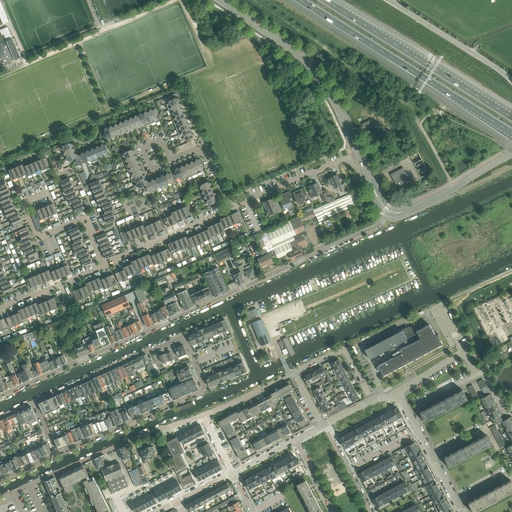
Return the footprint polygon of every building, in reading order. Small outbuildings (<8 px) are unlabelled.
[(0,67),(2,66),(2,65),(20,58),(12,38),(6,41),(4,34),(0,35),(0,67)] [(178,103),(180,100),(176,98),(175,96),(175,95),(176,95),(174,94),(167,97),(167,98),(169,99),(169,101),(168,104),(167,105),(167,106),(166,108),(168,109),(169,110),(170,109),(171,106),(178,103)] [(169,110),(171,115),(172,114),(173,111),(180,108),(182,104),(178,103),(171,106),(170,109),(169,110)] [(150,123),(150,124),(156,122),(155,121),(157,117),(156,115),(158,115),(158,113),(156,108),(154,109),(154,110),(150,109),(149,112),(151,119),(150,123)] [(171,115),(173,120),(174,119),(175,116),(182,113),(184,109),(180,108),(173,111),(172,114),(171,115)] [(140,127),(141,128),(146,126),(145,125),(147,121),(144,115),(140,113),(139,117),(142,124),(140,127)] [(173,120),(175,125),(176,124),(178,121),(185,118),(186,115),(182,113),(175,116),(174,119),(173,120)] [(175,125),(177,130),(178,129),(180,126),(187,123),(188,119),(185,118),(178,121),(176,124),(175,125)] [(177,130),(179,135),(180,134),(182,131),(189,128),(190,124),(187,123),(180,126),(178,129),(177,130)] [(179,135),(181,140),(183,139),(184,136),(191,133),(192,129),(189,128),(182,131),(180,134),(179,135)] [(379,136),(375,128),(365,132),(369,140),(379,136)] [(193,138),(194,134),(191,133),(184,136),(183,139),(186,140),(187,143),(189,142),(191,141),(190,139),(193,138)] [(108,152),(105,145),(102,144),(101,144),(100,147),(103,154),(107,156),(108,152)] [(120,153),(124,162),(125,162),(126,158),(133,155),(135,152),(131,150),(125,153),(124,152),(120,153)] [(75,158),(77,154),(74,153),(67,156),(65,159),(69,161),(75,158)] [(83,163),(80,156),(77,154),(75,158),(78,165),(82,166),(83,163)] [(417,154),(412,157),(421,175),(426,172),(417,154)] [(124,162),(126,167),(127,166),(129,163),(135,160),(137,156),(133,155),(126,158),(125,162),(124,162)] [(50,167),(46,157),(41,159),(45,169),(50,167)] [(45,169),(41,159),(36,161),(41,171),(45,169)] [(126,167),(128,172),(129,171),(131,168),(137,165),(139,162),(135,160),(129,163),(127,166),(126,167)] [(41,171),(36,161),(32,163),(36,173),(41,171)] [(191,175),(192,177),(197,174),(196,173),(198,170),(195,163),(191,161),(190,165),(193,172),(191,175)] [(36,173),(32,163),(27,165),(32,175),(36,173)] [(186,177),(187,179),(192,177),(191,175),(193,172),(190,165),(186,163),(185,167),(188,174),(186,177)] [(27,175),(23,167),(23,164),(18,167),(22,176),(26,175),(27,175)] [(27,165),(23,167),(27,175),(26,175),(27,177),(32,175),(27,165)] [(128,172),(130,177),(131,177),(133,173),(140,170),(141,167),(137,165),(131,168),(129,171),(128,172)] [(188,174),(185,167),(181,166),(180,169),(183,176),(186,177),(188,174)] [(22,176),(18,167),(13,168),(17,178),(22,176)] [(17,178),(13,168),(9,170),(13,180),(17,178)] [(173,172),(176,181),(177,181),(178,178),(181,179),(183,176),(180,169),(176,168),(175,171),(173,172)] [(410,180),(403,168),(390,175),(397,187),(410,180)] [(108,170),(92,176),(93,180),(110,174),(108,170)] [(130,177),(132,182),(134,181),(135,178),(142,175),(143,171),(140,170),(133,173),(131,177),(130,177)] [(174,181),(171,174),(167,173),(165,176),(168,183),(172,185),(174,181)] [(342,185),(340,181),(337,175),(331,177),(331,178),(326,180),(328,184),(327,184),(329,188),(336,191),(336,189),(340,187),(343,194),(349,191),(346,184),(346,183),(342,185)] [(71,183),(69,178),(59,182),(61,187),(71,183)] [(102,184),(100,180),(90,184),(92,189),(102,184)] [(154,189),(151,182),(147,181),(146,185),(144,189),(145,192),(148,191),(152,193),(154,189)] [(210,187),(211,183),(208,182),(201,185),(199,189),(203,190),(210,187)] [(73,187),(71,183),(61,187),(63,191),(73,187)] [(322,193),(320,189),(319,189),(317,183),(307,187),(309,190),(308,191),(311,198),(322,193)] [(94,193),(104,189),(102,184),(92,189),(94,193)] [(75,191),(73,187),(63,191),(65,196),(75,191)] [(212,192),(213,188),(210,187),(203,190),(202,194),(205,195),(212,192)] [(106,193),(104,189),(94,193),(95,198),(106,193)] [(308,198),(304,189),(301,190),(302,191),(299,192),(299,191),(293,194),(297,203),(308,198)] [(10,195),(8,190),(0,193),(0,198),(0,199),(8,196),(10,195)] [(77,196),(75,191),(65,196),(67,200),(77,196)] [(214,197),(216,193),(212,192),(205,195),(204,199),(207,200),(214,197)] [(290,202),(293,201),(289,192),(284,194),(285,197),(279,199),(284,209),(287,207),(289,211),(294,209),(290,202)] [(107,197),(106,193),(95,198),(97,202),(107,197)] [(307,246),(303,237),(307,235),(301,222),(304,220),(305,221),(316,216),(319,222),(358,205),(353,193),(312,210),(265,231),(266,232),(257,236),(258,240),(256,240),(257,242),(259,241),(263,251),(266,250),(268,254),(257,259),(261,267),(270,263),(271,264),(274,263),(273,262),(289,255),(292,260),(297,257),(298,259),(303,256),(298,246),(301,245),(303,248),(307,246)] [(10,200),(8,196),(0,199),(0,198),(0,203),(0,204),(10,200)] [(79,200),(77,196),(67,200),(69,205),(71,204),(79,200)] [(101,205),(109,202),(107,197),(97,202),(99,207),(102,206),(101,205)] [(83,204),(81,199),(79,200),(71,204),(73,208),(83,204)] [(12,204),(10,200),(0,204),(2,209),(12,204)] [(282,212),(278,202),(275,203),(273,200),(270,201),(268,201),(263,203),(269,215),(278,212),(279,213),(282,212)] [(113,205),(111,201),(109,202),(101,205),(102,206),(103,210),(113,205)] [(58,213),(55,206),(54,203),(49,205),(53,215),(58,213)] [(4,213),(14,209),(12,204),(2,209),(4,213)] [(85,208),(83,204),(73,208),(75,213),(85,208)] [(193,214),(189,204),(184,206),(188,216),(193,214)] [(53,215),(49,205),(44,207),(48,217),(50,220),(54,218),(53,215)] [(115,210),(113,205),(103,210),(105,214),(113,211),(115,210)] [(188,216),(184,206),(180,208),(184,218),(188,216)] [(48,217),(44,207),(40,209),(44,219),(48,217)] [(184,218),(180,208),(175,210),(180,220),(184,218)] [(16,213),(14,209),(4,213),(6,218),(8,217),(16,213)] [(44,219),(40,209),(35,211),(36,213),(37,216),(39,219),(39,221),(44,219)] [(351,209),(345,212),(347,217),(354,215),(351,209)] [(180,220),(175,210),(171,212),(172,214),(175,222),(176,221),(180,220)] [(115,215),(113,211),(105,214),(103,215),(105,219),(115,215)] [(20,217),(18,212),(16,213),(8,217),(10,221),(20,217)] [(243,222),(238,212),(233,214),(238,224),(243,222)] [(172,214),(167,216),(172,226),(177,224),(176,221),(175,222),(172,214)] [(238,224),(233,214),(229,216),(233,226),(238,224)] [(117,220),(115,215),(105,219),(107,224),(117,220)] [(172,226),(167,216),(163,218),(167,228),(172,226)] [(233,226),(229,216),(224,218),(229,228),(233,226)] [(21,221),(20,217),(10,221),(12,225),(21,221)] [(165,228),(161,218),(156,220),(161,230),(165,228)] [(229,228),(224,218),(220,219),(221,222),(221,221),(225,229),(229,228)] [(161,230),(156,220),(152,222),(156,232),(161,230)] [(23,226),(21,221),(12,225),(14,230),(23,226)] [(221,221),(221,222),(217,223),(221,233),(226,231),(225,229),(221,221)] [(156,232),(152,222),(147,224),(152,234),(156,232)] [(146,234),(143,226),(142,223),(138,225),(142,236),(146,234)] [(217,223),(212,225),(216,235),(221,233),(217,223)] [(152,234),(147,224),(143,226),(146,234),(147,236),(152,234)] [(142,236),(138,225),(133,227),(138,237),(142,236)] [(216,235),(212,225),(208,227),(209,229),(212,237),(216,235)] [(29,232),(27,227),(17,231),(19,236),(29,232)] [(79,232),(77,227),(67,231),(69,236),(79,232)] [(138,237),(133,227),(129,229),(133,239),(138,237)] [(133,239),(129,229),(124,231),(128,241),(131,240),(133,239)] [(209,229),(204,231),(209,241),(211,240),(213,239),(212,237),(209,229)] [(128,241),(124,231),(120,233),(124,243),(128,241)] [(209,241),(204,231),(200,233),(204,243),(209,241)] [(31,237),(29,232),(19,236),(20,240),(21,240),(28,237),(28,238),(31,237)] [(81,236),(79,232),(69,236),(71,240),(81,236)] [(108,238),(106,233),(96,237),(98,242),(108,238)] [(204,243),(200,233),(195,235),(200,245),(204,243)] [(200,245),(195,235),(191,237),(195,247),(200,245)] [(83,241),(81,236),(71,240),(73,245),(81,241),(81,242),(83,241)] [(190,246),(188,241),(187,239),(187,238),(186,236),(181,238),(185,248),(190,247),(190,246)] [(30,242),(28,238),(28,237),(21,240),(20,240),(18,241),(20,246),(30,242)] [(195,247),(191,237),(187,238),(187,239),(188,241),(190,246),(190,247),(191,249),(195,247)] [(110,242),(108,238),(98,242),(100,246),(110,242)] [(185,248),(181,238),(177,240),(181,250),(185,248)] [(181,250),(177,240),(172,242),(177,252),(181,250)] [(83,246),(81,242),(81,241),(73,245),(71,245),(73,250),(83,246)] [(32,246),(30,242),(20,246),(22,250),(32,246)] [(112,247),(110,242),(100,246),(102,251),(112,247)] [(177,252),(172,242),(168,244),(172,254),(177,252)] [(34,251),(34,250),(32,246),(22,250),(24,255),(26,254),(34,251)] [(85,250),(83,246),(73,250),(75,254),(77,254),(85,250)] [(113,251),(112,247),(102,251),(104,255),(113,251)] [(38,254),(36,249),(34,250),(34,251),(26,254),(28,258),(38,254)] [(89,254),(87,249),(85,250),(77,254),(79,258),(89,254)] [(172,259),(168,249),(163,251),(167,261),(172,259)] [(233,256),(230,249),(215,255),(218,262),(233,256)] [(115,256),(115,255),(113,251),(104,255),(106,260),(115,256)] [(167,261),(163,251),(158,253),(163,263),(167,261)] [(163,263),(158,253),(154,255),(158,265),(163,263)] [(40,259),(38,254),(28,258),(30,263),(40,259)] [(90,258),(89,254),(79,258),(80,262),(90,258)] [(153,264),(150,256),(149,254),(145,256),(149,266),(153,264)] [(158,265),(154,255),(150,256),(153,264),(154,266),(158,265)] [(149,266),(145,256),(140,258),(144,268),(149,266)] [(92,263),(90,258),(80,262),(82,267),(92,263)] [(144,268),(140,258),(136,260),(140,270),(144,268)] [(140,270),(136,260),(131,262),(132,264),(135,272),(136,272),(140,270)] [(71,273),(69,267),(67,264),(62,266),(66,275),(71,273)] [(132,264),(128,266),(132,276),(137,274),(136,272),(135,272),(132,264)] [(251,278),(252,280),(256,278),(255,276),(256,276),(252,265),(244,268),(243,264),(239,266),(242,274),(246,273),(249,279),(251,278)] [(66,275),(62,266),(58,267),(62,277),(66,275)] [(132,276),(128,266),(123,268),(129,280),(128,278),(132,276)] [(62,277),(58,267),(53,269),(57,279),(62,277)] [(129,280),(123,268),(124,270),(120,272),(124,282),(129,280)] [(228,291),(219,271),(217,268),(205,274),(206,277),(215,297),(228,291)] [(52,279),(49,271),(49,269),(44,271),(48,281),(52,279)] [(57,279),(53,269),(49,271),(52,279),(53,281),(57,279)] [(239,270),(233,273),(234,275),(234,276),(238,286),(242,284),(243,285),(244,284),(245,283),(239,270)] [(48,281),(44,271),(39,273),(43,283),(48,281)] [(124,282),(120,272),(115,274),(119,284),(124,282)] [(43,283),(39,273),(35,275),(39,284),(43,283)] [(39,284),(35,275),(30,276),(34,286),(39,284)] [(118,284),(113,275),(109,277),(113,286),(118,284)] [(34,286),(30,276),(26,278),(30,288),(34,286)] [(113,286),(109,277),(105,278),(109,288),(113,286)] [(103,288),(100,280),(99,278),(95,280),(99,290),(103,288)] [(109,288),(105,278),(100,280),(103,288),(104,290),(109,288)] [(13,284),(11,280),(9,281),(1,284),(3,289),(13,284)] [(99,290),(95,280),(90,282),(94,292),(99,290)] [(194,306),(188,292),(183,281),(175,285),(179,293),(177,294),(184,310),(194,306)] [(94,292),(90,282),(86,284),(87,286),(90,294),(94,292)] [(15,289),(13,284),(3,289),(5,293),(15,289)] [(90,294),(87,286),(82,288),(86,298),(91,296),(90,294)] [(173,291),(171,292),(169,287),(161,290),(164,295),(162,296),(166,304),(177,299),(173,291)] [(213,297),(209,287),(203,289),(207,299),(213,297)] [(86,298),(82,288),(78,290),(82,299),(86,298)] [(142,288),(134,291),(140,303),(143,301),(147,300),(147,299),(146,298),(142,288)] [(207,299),(203,289),(197,292),(201,302),(207,299)] [(82,299),(78,290),(73,292),(77,301),(82,299)] [(201,302),(197,292),(191,295),(195,305),(201,302)] [(105,304),(102,305),(107,316),(130,306),(129,304),(125,295),(109,302),(105,304)] [(59,308),(55,298),(51,300),(55,310),(59,308)] [(55,310),(51,300),(46,301),(50,311),(55,310)] [(50,311),(46,301),(42,303),(46,313),(50,311)] [(149,316),(147,311),(143,301),(140,303),(137,304),(147,327),(154,324),(150,317),(149,316)] [(181,312),(176,302),(173,303),(173,302),(170,304),(175,314),(181,312)] [(40,313),(37,305),(37,303),(32,305),(36,315),(40,313)] [(46,313),(42,303),(37,305),(40,313),(41,315),(46,313)] [(170,316),(167,309),(164,303),(162,305),(162,307),(160,308),(165,319),(170,316)] [(175,314),(170,304),(168,306),(169,309),(168,310),(168,308),(167,309),(170,316),(175,314)] [(36,315),(32,305),(27,307),(32,317),(36,315)] [(32,317),(27,307),(23,309),(27,318),(32,317)] [(164,319),(160,310),(159,308),(157,310),(155,312),(159,321),(160,322),(162,321),(163,320),(164,319)] [(259,315),(256,308),(247,312),(251,319),(259,315)] [(27,318),(23,309),(19,310),(19,313),(23,320),(27,318)] [(159,322),(155,313),(152,314),(151,310),(149,311),(148,311),(147,311),(149,316),(151,315),(154,324),(159,322)] [(23,320),(19,313),(15,314),(19,324),(24,323),(23,320)] [(19,324),(15,314),(11,316),(15,326),(19,324)] [(15,326),(11,316),(6,318),(10,328),(15,326)] [(143,329),(140,320),(138,316),(137,317),(137,318),(134,320),(139,331),(143,329)] [(126,327),(130,335),(134,333),(130,325),(131,324),(128,317),(125,319),(128,325),(126,327)] [(8,329),(4,319),(0,320),(0,322),(4,331),(8,329)] [(271,342),(261,319),(252,323),(262,346),(271,342)] [(129,335),(125,327),(123,328),(122,325),(120,320),(118,321),(118,322),(119,324),(125,337),(129,335)] [(223,332),(223,333),(229,330),(225,320),(219,322),(220,322),(223,332)] [(38,329),(41,334),(59,327),(56,322),(38,329)] [(125,337),(119,324),(118,322),(116,323),(119,330),(117,330),(121,339),(125,337)] [(214,325),(218,334),(223,332),(220,322),(219,322),(214,325)] [(110,344),(101,323),(94,326),(98,335),(103,347),(110,344)] [(383,375),(442,344),(438,337),(439,337),(438,334),(435,335),(429,324),(416,331),(416,330),(415,329),(414,328),(413,328),(412,327),(410,327),(409,327),(408,327),(407,327),(387,336),(388,338),(365,350),(370,359),(388,349),(393,358),(378,365),(383,375)] [(213,336),(218,334),(214,325),(209,327),(213,336)] [(105,328),(112,343),(116,341),(110,328),(109,326),(105,328)] [(120,339),(116,331),(115,332),(112,327),(110,328),(116,341),(120,339)] [(208,339),(208,338),(213,336),(209,327),(204,329),(208,339)] [(199,332),(203,341),(208,339),(208,338),(208,339),(204,329),(204,328),(198,331),(198,332),(199,332)] [(193,334),(197,343),(203,341),(199,332),(198,332),(193,334)] [(193,334),(188,336),(192,346),(197,343),(193,334)] [(103,347),(98,335),(92,338),(97,350),(103,347)] [(97,350),(92,338),(91,337),(86,339),(87,343),(91,352),(97,350)] [(287,337),(282,340),(290,356),(295,354),(287,337)] [(84,344),(87,343),(86,339),(83,340),(83,341),(80,342),(82,345),(74,349),(76,353),(77,353),(79,357),(85,354),(85,355),(89,353),(84,344)] [(65,357),(59,343),(57,344),(60,350),(58,351),(60,356),(59,357),(62,365),(67,363),(65,357)] [(187,354),(183,345),(175,349),(178,357),(187,354)] [(55,358),(54,354),(52,348),(49,349),(53,360),(52,361),(55,368),(62,365),(59,357),(55,358)] [(51,370),(48,362),(46,358),(45,354),(43,350),(40,351),(40,352),(35,354),(39,362),(41,361),(46,372),(51,370)] [(173,360),(170,352),(167,354),(165,355),(165,353),(159,356),(160,356),(159,357),(161,362),(162,362),(163,363),(168,361),(168,362),(173,360)] [(55,368),(52,361),(51,361),(47,354),(45,354),(46,358),(48,362),(51,370),(55,368)] [(149,362),(146,354),(141,356),(147,368),(153,366),(151,361),(149,362)] [(145,366),(141,357),(132,361),(136,369),(136,370),(145,366)] [(341,365),(338,359),(331,363),(334,369),(341,365)] [(46,372),(41,361),(39,362),(35,363),(40,375),(46,372)] [(241,373),(241,374),(247,372),(242,361),(236,363),(237,364),(241,373)] [(20,384),(16,373),(14,370),(14,369),(11,362),(7,364),(10,371),(11,371),(12,375),(10,375),(15,386),(20,384)] [(133,375),(128,363),(124,365),(129,375),(129,376),(130,376),(131,376),(132,376),(131,375),(133,375)] [(38,375),(36,370),(34,371),(34,370),(31,371),(28,364),(23,366),(29,380),(38,375)] [(236,376),(241,373),(237,364),(232,366),(236,376)] [(29,380),(23,366),(23,365),(21,366),(22,370),(20,371),(20,373),(24,382),(29,380)] [(129,375),(124,365),(120,367),(125,377),(128,384),(130,383),(127,376),(129,375)] [(344,370),(341,365),(334,369),(336,372),(334,373),(335,375),(337,374),(344,370)] [(0,366),(0,374),(6,390),(11,388),(8,382),(7,379),(6,380),(5,377),(1,366),(0,366)] [(169,389),(173,400),(188,393),(198,389),(193,378),(192,375),(188,366),(176,371),(180,380),(181,380),(182,383),(169,389)] [(226,368),(230,378),(236,376),(232,366),(226,368)] [(24,382),(20,373),(20,371),(18,367),(14,369),(14,370),(16,373),(20,384),(24,382)] [(125,377),(120,367),(115,369),(120,379),(122,384),(124,383),(122,379),(125,377)] [(326,374),(322,367),(316,370),(320,377),(326,374)] [(221,371),(225,380),(230,378),(226,368),(221,371)] [(120,379),(115,369),(111,371),(116,381),(118,386),(119,388),(120,387),(119,385),(120,385),(118,380),(120,379)] [(320,377),(316,370),(311,373),(315,380),(320,377)] [(347,376),(344,370),(337,374),(340,380),(347,376)] [(106,373),(111,383),(114,391),(116,390),(113,382),(116,381),(111,371),(106,373)] [(220,382),(220,383),(226,380),(225,380),(221,371),(216,373),(220,382)] [(109,385),(111,383),(106,373),(102,375),(108,387),(109,390),(111,394),(113,393),(111,389),(109,385)] [(215,384),(220,382),(216,373),(211,375),(215,384)] [(315,380),(311,373),(305,376),(306,377),(303,378),(310,390),(312,389),(309,383),(315,380)] [(8,382),(11,388),(14,386),(10,375),(5,377),(6,380),(7,379),(8,382)] [(108,387),(102,375),(97,377),(104,392),(106,391),(105,388),(108,387)] [(211,375),(205,377),(209,387),(215,384),(211,375)] [(350,381),(347,376),(340,380),(343,385),(350,381)] [(102,393),(103,395),(105,394),(104,392),(97,377),(93,379),(99,392),(102,391),(102,393)] [(97,391),(92,380),(88,382),(95,399),(97,398),(94,392),(97,391)] [(353,387),(350,381),(343,385),(346,391),(353,387)] [(95,399),(88,382),(83,384),(88,395),(90,394),(93,400),(95,399)] [(88,395),(83,384),(77,387),(81,397),(83,400),(86,398),(88,403),(91,402),(88,395)] [(290,390),(292,389),(291,389),(291,388),(292,388),(292,387),(292,386),(291,385),(290,385),(289,385),(289,384),(279,389),(282,394),(290,390)] [(323,392),(320,387),(320,386),(318,387),(316,388),(313,390),(316,396),(323,392)] [(81,397),(77,387),(72,389),(76,399),(81,397)] [(356,392),(353,387),(346,391),(349,396),(356,392)] [(68,391),(73,403),(77,401),(76,399),(72,389),(68,391)] [(276,398),(282,394),(279,389),(270,394),(271,395),(274,402),(277,400),(276,398)] [(171,400),(168,392),(167,390),(162,392),(163,394),(166,403),(171,400)] [(293,395),(291,392),(290,390),(282,394),(284,399),(293,395)] [(71,401),(67,391),(62,393),(67,407),(68,409),(71,408),(69,402),(71,401)] [(424,420),(469,401),(464,391),(420,410),(424,420)] [(326,398),(323,392),(316,396),(319,402),(326,398)] [(359,398),(356,392),(349,396),(352,402),(359,398)] [(67,407),(62,393),(55,396),(60,406),(64,404),(65,408),(67,407)] [(161,405),(158,397),(157,394),(152,396),(153,399),(156,407),(161,405)] [(166,403),(163,394),(158,397),(161,405),(166,403)] [(483,404),(493,399),(490,394),(485,396),(480,399),(483,404)] [(274,402),(271,395),(266,398),(271,406),(275,404),(274,402)] [(295,399),(293,395),(284,399),(287,404),(295,399)] [(60,406),(55,396),(51,398),(56,410),(61,408),(60,406)] [(56,410),(51,398),(47,400),(52,412),(56,410)] [(271,406),(266,398),(261,400),(266,409),(271,406)] [(329,403),(326,398),(319,402),(322,407),(329,403)] [(156,407),(153,399),(148,401),(151,409),(156,407)] [(298,404),(296,402),(295,399),(287,404),(289,409),(298,404)] [(486,410),(496,404),(493,399),(483,404),(486,410)] [(52,412),(47,400),(43,402),(48,414),(52,412)] [(266,409),(261,400),(256,403),(261,412),(266,409)] [(146,411),(143,403),(142,401),(137,403),(138,405),(141,413),(146,411)] [(143,403),(146,411),(151,409),(148,401),(143,403)] [(192,403),(191,401),(174,408),(175,410),(192,403)] [(48,414),(43,402),(38,403),(43,415),(48,414)] [(141,413),(138,405),(137,403),(132,405),(133,407),(136,415),(141,413)] [(261,412),(256,403),(252,405),(256,414),(261,412)] [(333,408),(332,405),(330,406),(329,403),(322,407),(325,413),(326,412),(329,410),(332,409),(333,408)] [(300,409),(298,404),(289,409),(292,413),(300,409)] [(489,415),(499,409),(496,404),(486,410),(489,415)] [(256,414),(252,405),(247,408),(252,417),(256,414)] [(37,420),(31,407),(26,409),(32,423),(37,420)] [(129,417),(125,407),(122,409),(121,408),(118,409),(124,421),(130,419),(129,417)] [(136,415),(133,407),(128,409),(130,416),(131,418),(136,415)] [(252,417),(247,408),(242,410),(247,419),(252,417)] [(397,408),(392,410),(398,421),(403,419),(397,408)] [(28,420),(31,427),(33,426),(32,423),(26,409),(21,412),(25,422),(28,420)] [(123,422),(117,409),(112,411),(113,412),(118,424),(123,422)] [(303,414),(301,411),(300,409),(292,413),(295,418),(303,414)] [(492,420),(502,415),(499,409),(489,415),(492,420)] [(247,419),(242,410),(238,413),(241,419),(242,422),(244,421),(245,422),(248,421),(247,419)] [(392,410),(387,413),(392,423),(397,421),(397,422),(398,421),(392,410)] [(113,426),(109,417),(107,412),(106,411),(101,413),(104,419),(108,428),(113,426)] [(118,424),(113,412),(110,414),(109,411),(107,412),(109,417),(113,426),(118,424)] [(19,422),(23,430),(25,429),(23,423),(25,422),(21,412),(16,414),(19,422)] [(241,419),(238,413),(237,412),(228,417),(230,422),(236,418),(238,421),(241,419)] [(97,417),(103,430),(108,428),(104,419),(101,413),(96,415),(97,417)] [(387,413),(382,415),(388,427),(388,426),(388,425),(392,423),(387,413)] [(305,418),(303,414),(295,418),(297,423),(305,418)] [(382,415),(377,418),(383,429),(388,427),(382,415)] [(504,420),(502,416),(502,415),(492,420),(494,425),(501,422),(504,420)] [(17,427),(12,416),(8,417),(11,424),(13,423),(15,428),(17,427)] [(511,422),(511,418),(511,416),(504,420),(501,422),(504,427),(511,422)] [(13,429),(11,424),(8,417),(3,420),(9,433),(12,440),(13,439),(13,437),(14,437),(10,430),(13,429)] [(97,433),(91,419),(90,417),(88,418),(90,423),(88,424),(93,435),(97,433)] [(103,430),(97,417),(91,419),(97,433),(103,430)] [(230,422),(228,417),(218,422),(219,423),(218,423),(218,424),(218,425),(219,426),(220,426),(221,427),(222,426),(230,422)] [(308,423),(306,421),(305,418),(297,423),(300,428),(307,424),(308,423)] [(377,418),(373,421),(379,432),(379,431),(378,429),(382,427),(383,429),(377,418)] [(85,438),(80,425),(77,426),(74,419),(72,420),(72,422),(75,427),(75,429),(80,440),(85,438)] [(9,433),(3,420),(0,420),(0,424),(2,429),(4,428),(7,434),(9,433)] [(93,435),(88,424),(86,425),(85,421),(83,422),(89,436),(93,435)] [(373,421),(368,423),(374,434),(379,432),(373,421)] [(67,423),(71,431),(75,442),(80,440),(75,429),(75,427),(72,422),(67,423)] [(89,436),(83,422),(79,424),(80,425),(85,438),(89,436)] [(233,426),(230,422),(222,426),(225,431),(233,426)] [(75,442),(71,431),(67,423),(65,425),(68,432),(66,433),(71,444),(75,442)] [(368,423),(363,426),(369,437),(374,434),(368,423)] [(291,432),(287,425),(287,424),(282,427),(286,435),(291,432)] [(200,425),(196,427),(200,436),(204,433),(200,425)] [(235,431),(233,426),(225,431),(227,435),(235,431)] [(363,426),(358,428),(364,439),(369,437),(363,426)] [(196,427),(191,430),(196,438),(200,436),(196,427)] [(286,435),(282,427),(277,430),(281,438),(286,435)] [(358,428),(354,431),(359,442),(364,439),(358,428)] [(191,430),(187,432),(191,440),(196,438),(191,430)] [(281,438),(277,430),(272,432),(276,440),(281,438)] [(238,436),(235,431),(227,435),(230,440),(238,436)] [(354,431),(349,433),(355,444),(359,442),(354,431)] [(71,444),(66,433),(65,432),(61,434),(66,446),(71,444)] [(187,432),(183,434),(187,442),(191,440),(187,432)] [(276,440),(272,432),(267,435),(272,443),(276,440)] [(349,433),(344,436),(350,447),(355,444),(349,433)] [(66,446),(61,434),(57,436),(62,447),(66,446)] [(183,434),(178,436),(183,445),(187,442),(183,434)] [(272,443),(267,435),(262,437),(267,445),(272,443)] [(492,445),(486,435),(472,443),(477,452),(492,445)] [(62,447),(57,436),(53,437),(58,449),(62,447)] [(240,441),(238,436),(230,440),(232,445),(240,441)] [(344,436),(339,438),(345,449),(350,447),(344,436)] [(44,442),(42,443),(42,444),(47,454),(50,453),(51,452),(44,437),(42,438),(44,442)] [(177,437),(166,442),(167,444),(171,452),(170,453),(168,454),(168,453),(168,454),(177,474),(179,480),(182,478),(180,473),(188,469),(180,454),(184,452),(183,449),(177,437)] [(267,445),(262,437),(258,440),(262,448),(267,445)] [(262,448),(258,440),(253,442),(253,443),(257,450),(257,451),(262,448)] [(243,445),(240,441),(232,445),(235,450),(243,445)] [(405,453),(416,447),(414,442),(403,448),(405,453)] [(43,456),(38,446),(37,445),(35,446),(34,443),(32,444),(33,447),(39,458),(43,456)] [(37,445),(38,446),(43,456),(47,454),(42,443),(37,445)] [(208,443),(199,447),(202,452),(211,448),(208,443)] [(477,452),(472,443),(458,450),(463,460),(477,452)] [(246,450),(243,445),(235,450),(237,454),(246,450)] [(126,446),(118,449),(122,460),(131,456),(126,446)] [(153,454),(155,453),(156,452),(154,448),(153,447),(151,448),(150,446),(150,447),(148,446),(147,447),(146,448),(141,450),(142,454),(141,454),(144,460),(154,456),(153,454)] [(29,448),(30,450),(35,460),(39,458),(33,447),(29,448)] [(408,457),(419,451),(416,447),(405,453),(408,457)] [(35,460),(30,450),(29,448),(25,450),(30,462),(35,460)] [(211,448),(202,452),(204,457),(213,452),(211,448)] [(248,455),(246,450),(237,454),(240,459),(248,455)] [(463,460),(458,450),(444,458),(449,468),(463,460)] [(419,451),(408,457),(408,458),(409,457),(411,461),(421,456),(419,451)] [(30,462),(25,452),(20,455),(24,464),(26,463),(27,464),(29,463),(29,462),(30,462)] [(293,454),(289,457),(294,468),(299,466),(298,463),(300,463),(297,458),(296,459),(293,454)] [(24,464),(20,455),(14,457),(19,467),(21,466),(22,466),(23,466),(23,465),(24,464)] [(94,460),(99,471),(102,470),(100,466),(104,465),(102,460),(105,458),(104,455),(94,460)] [(414,466),(423,460),(421,456),(411,461),(414,466)] [(19,467),(14,457),(9,460),(13,469),(15,468),(16,469),(18,468),(18,467),(19,467)] [(289,457),(284,459),(290,470),(294,468),(289,457)] [(386,459),(390,467),(395,464),(391,457),(386,459)] [(284,459),(280,462),(285,473),(286,473),(285,471),(289,468),(290,471),(290,470),(284,459)] [(390,467),(386,459),(382,461),(386,469),(390,467)] [(13,469),(9,460),(3,462),(8,472),(10,471),(11,471),(12,471),(13,470),(13,469)] [(217,460),(214,462),(218,471),(222,469),(217,460)] [(415,471),(426,465),(423,460),(414,466),(416,470),(415,471)] [(386,469),(382,461),(377,464),(381,472),(386,469)] [(280,462),(275,464),(281,475),(285,473),(280,462)] [(128,486),(119,463),(113,465),(108,467),(108,468),(103,470),(107,480),(112,493),(123,489),(128,486)] [(275,464),(271,466),(276,478),(281,475),(275,464)] [(381,472),(377,464),(373,466),(377,474),(381,472)] [(108,511),(107,510),(92,478),(90,479),(88,480),(87,478),(86,475),(87,474),(83,465),(59,477),(66,492),(71,490),(69,486),(68,484),(81,477),(83,480),(83,481),(86,487),(89,492),(92,499),(94,504),(98,511),(108,511)] [(417,475),(428,469),(426,465),(415,471),(417,475)] [(271,466),(266,469),(272,480),(276,478),(271,466)] [(377,474),(373,466),(368,469),(372,476),(377,474)] [(145,473),(142,467),(136,469),(139,475),(145,473)] [(143,484),(139,475),(136,469),(129,472),(135,487),(143,484)] [(266,469),(262,471),(267,481),(266,480),(271,478),(272,480),(266,469)] [(372,476),(368,469),(364,471),(368,479),(372,476)] [(422,479),(431,474),(428,469),(417,475),(417,476),(419,475),(422,479)] [(262,471),(257,474),(262,484),(267,481),(262,471)] [(364,471),(359,474),(363,481),(368,479),(364,471)] [(182,478),(179,480),(180,481),(182,486),(192,482),(193,481),(194,481),(192,477),(192,476),(191,474),(190,474),(182,478)] [(257,474),(253,476),(258,487),(259,487),(258,486),(262,484),(257,474)] [(431,474),(422,479),(424,483),(433,479),(431,474)] [(253,476),(248,478),(254,489),(258,487),(253,476)] [(52,478),(45,481),(47,487),(46,488),(47,490),(47,491),(49,491),(50,494),(51,497),(61,493),(60,492),(59,490),(57,491),(56,490),(55,487),(56,487),(54,481),(56,481),(54,478),(54,477),(52,478)] [(248,478),(243,481),(249,492),(254,489),(248,478)] [(313,494),(310,489),(305,480),(296,484),(304,499),(313,494)] [(511,492),(511,483),(510,480),(496,488),(501,498),(511,492)] [(426,491),(437,486),(434,481),(423,487),(426,491)] [(174,482),(170,484),(175,493),(179,491),(174,482)] [(399,485),(404,492),(409,490),(404,482),(399,485)] [(231,490),(227,483),(222,486),(225,493),(226,494),(228,493),(227,492),(231,490)] [(395,487),(399,495),(404,492),(399,485),(395,487)] [(225,493),(222,486),(216,489),(220,496),(225,493)] [(430,495),(439,490),(437,486),(426,491),(426,492),(428,491),(430,495)] [(391,489),(395,497),(399,495),(395,487),(391,489)] [(501,498),(496,488),(482,495),(487,505),(501,498)] [(220,496),(216,489),(211,492),(214,499),(220,496)] [(395,497),(391,489),(386,492),(390,499),(395,497)] [(432,500),(442,495),(439,490),(430,495),(433,500),(432,500)] [(158,491),(154,492),(159,501),(162,500),(158,491)] [(205,495),(209,501),(209,503),(212,501),(211,500),(214,499),(211,492),(205,495)] [(382,494),(386,502),(390,499),(386,492),(382,494)] [(68,511),(61,493),(51,497),(53,501),(54,505),(57,511),(68,511)] [(314,511),(321,509),(318,503),(313,494),(304,499),(311,511),(314,511)] [(386,502),(382,494),(377,496),(381,504),(386,502)] [(203,504),(204,506),(206,504),(205,503),(209,501),(205,495),(200,498),(203,504)] [(433,506),(444,500),(442,495),(432,500),(434,505),(433,506)] [(474,511),(487,505),(482,495),(468,503),(472,511),(474,511)] [(381,504),(377,496),(372,499),(377,507),(381,504)] [(203,504),(200,498),(194,501),(198,507),(203,504)] [(436,511),(447,505),(444,500),(433,506),(436,511)] [(198,507),(194,501),(187,504),(190,511),(198,507)] [(136,502),(131,505),(134,511),(138,511),(140,511),(136,502)] [(240,507),(238,502),(231,506),(233,511),(240,507)]
